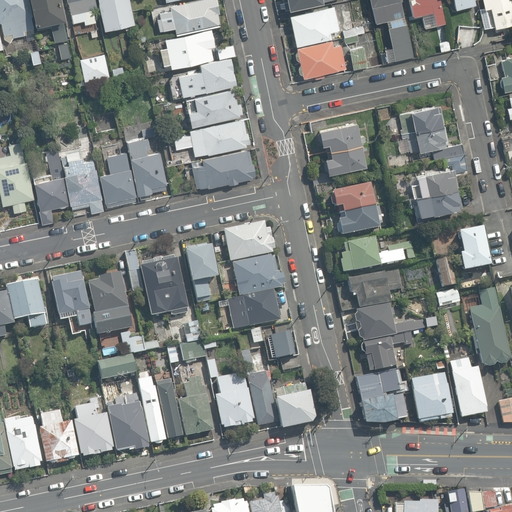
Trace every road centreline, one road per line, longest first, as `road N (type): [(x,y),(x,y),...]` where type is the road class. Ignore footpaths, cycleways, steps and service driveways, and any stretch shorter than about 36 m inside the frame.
road 1 (residential): [(277,110),(471,71),(501,208)]
road 2 (secondary): [(44,503),(285,454),(345,452)]
road 3 (residential): [(0,254),(291,193)]
road 4 (tertiary): [(345,452),(291,193)]
road 5 (secondary): [(345,452),(511,456)]
